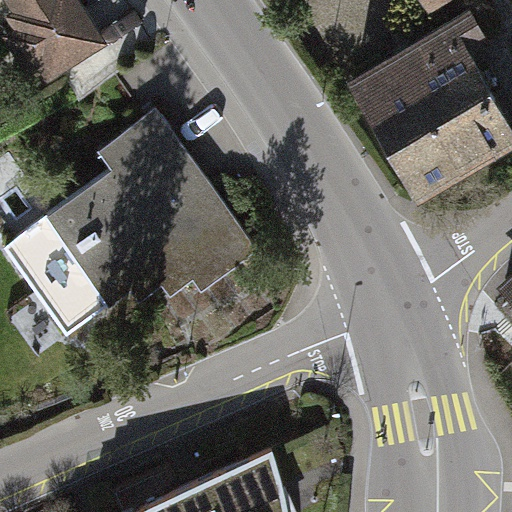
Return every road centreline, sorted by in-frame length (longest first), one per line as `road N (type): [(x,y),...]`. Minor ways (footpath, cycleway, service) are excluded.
road 1 (residential): [(392,319),(0,488)]
road 2 (secondary): [(206,0),(292,119),(392,319)]
road 3 (secondary): [(392,319),(429,440),(432,511)]
road 4 (residential): [(392,319),(511,235)]
